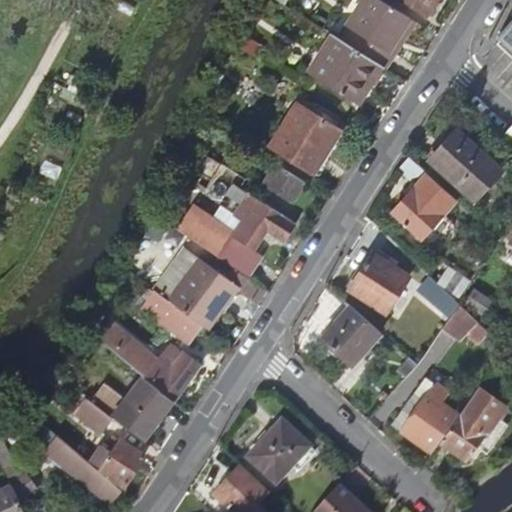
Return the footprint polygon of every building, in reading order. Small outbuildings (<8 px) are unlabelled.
[(381,65),(386,67),(401,45),(394,41),(410,17),(386,2),(383,0),(363,0),(338,38),(381,65)] [(435,0),(404,0),(426,15),(435,0)] [(511,48),(511,20),(499,36),(511,48)] [(338,38),(333,34),(309,73),(357,103),(381,65),(338,38)] [(339,130),(298,104),(272,146),(313,172),(339,130)] [(191,116),(181,139),(219,161),(231,141),(191,116)] [(457,130),(429,159),(475,200),(501,170),(457,130)] [(173,157),(182,163),(178,171),(204,186),(219,161),(181,139),(173,157)] [(305,181),(277,163),(265,182),(293,200),(305,181)] [(507,227),(511,219),(511,171),(491,202),(500,209),(494,218),(507,227)] [(457,200),(426,173),(392,212),(422,238),(457,200)] [(247,225),(239,237),(238,238),(255,249),(267,230),(284,241),(295,224),(235,184),(227,195),(242,204),(234,216),(247,225)] [(150,209),(179,230),(193,209),(161,188),(150,209)] [(203,246),(218,256),(234,233),(194,207),(193,209),(179,230),(203,246)] [(244,273),(249,277),(263,255),(255,249),(238,238),(239,237),(234,233),(218,256),(228,263),(244,273)] [(350,289),(386,312),(409,276),(373,253),(350,289)] [(167,295),(204,323),(209,328),(239,287),(197,255),(167,295)] [(459,302),(439,284),(427,297),(448,319),(459,302)] [(167,295),(155,287),(140,308),(189,344),(204,323),(167,295)] [(492,300),(474,288),(465,302),(484,313),(492,300)] [(489,331),(459,302),(448,319),(443,327),(461,340),(466,333),(479,343),(489,331)] [(381,332),(351,305),(322,338),(352,365),(381,332)] [(97,335),(113,348),(125,332),(110,320),(97,335)] [(113,348),(144,375),(173,400),(174,400),(200,363),(184,351),(170,369),(125,332),(113,348)] [(173,400),(144,375),(125,400),(139,410),(127,426),(145,438),(173,400)] [(459,416),(441,441),(469,459),(506,404),(479,386),(459,416)] [(105,410),(85,394),(75,405),(95,421),(105,410)] [(433,453),(441,441),(459,416),(428,394),(402,430),(433,453)] [(113,416),(126,427),(127,426),(139,410),(125,400),(113,416)] [(36,415),(35,414),(22,430),(45,450),(59,434),(36,415)] [(276,483),(309,447),(282,421),(248,457),(276,483)] [(100,470),(59,434),(45,450),(109,505),(123,490),(100,470)] [(111,454),(100,470),(124,486),(144,457),(118,440),(111,452),(111,454)] [(12,485),(18,499),(37,491),(30,476),(28,476),(20,460),(4,468),(12,485)] [(265,511),(258,504),(268,493),(239,467),(214,495),(231,511),(265,511)] [(0,490),(0,511),(24,511),(18,499),(12,485),(0,490)] [(313,511),(359,511),(363,508),(337,486),(313,511)]
